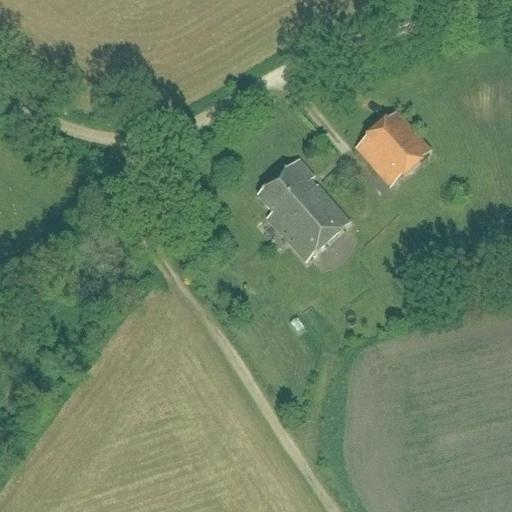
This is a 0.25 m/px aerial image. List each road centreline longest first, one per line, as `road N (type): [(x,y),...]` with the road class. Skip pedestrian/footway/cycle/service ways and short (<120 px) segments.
road 1 (track): [(332,511),(139,218)]
road 2 (track): [(213,117),(321,56),(511,1)]
road 3 (track): [(0,85),(41,124),(118,141),(159,138),(213,117)]
road 4 (track): [(0,361),(61,286),(139,218)]
road 5 (track): [(139,218),(167,168),(213,117)]
